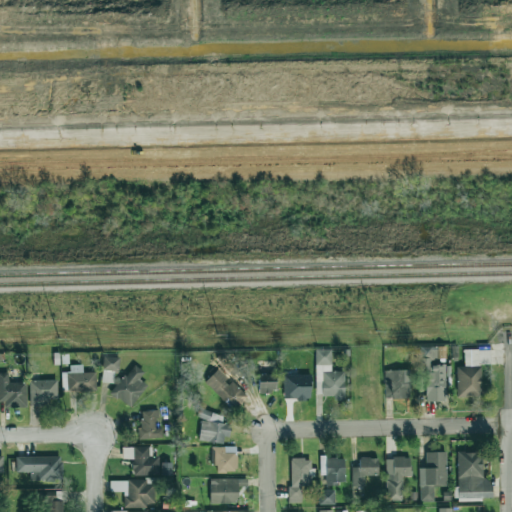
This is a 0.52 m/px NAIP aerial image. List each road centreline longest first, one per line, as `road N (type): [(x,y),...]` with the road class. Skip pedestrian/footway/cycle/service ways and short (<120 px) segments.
road 1 (residential): [(511,424),(264,430)]
road 2 (residential): [(509,511),(508,348)]
